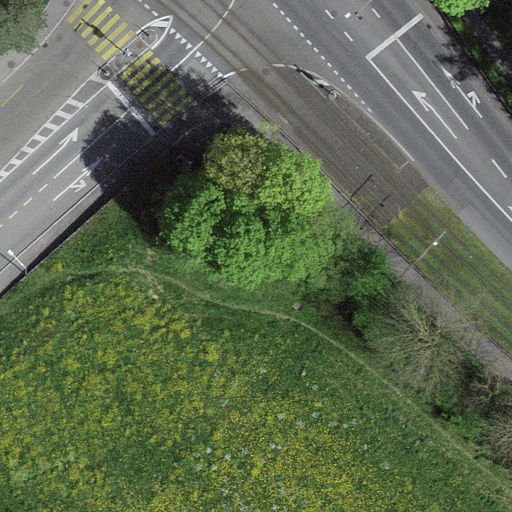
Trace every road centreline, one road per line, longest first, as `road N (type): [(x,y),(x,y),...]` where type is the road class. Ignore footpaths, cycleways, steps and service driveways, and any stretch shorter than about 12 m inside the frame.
road 1 (secondary): [(333,0),(511,202)]
road 2 (residential): [(0,179),(186,0)]
